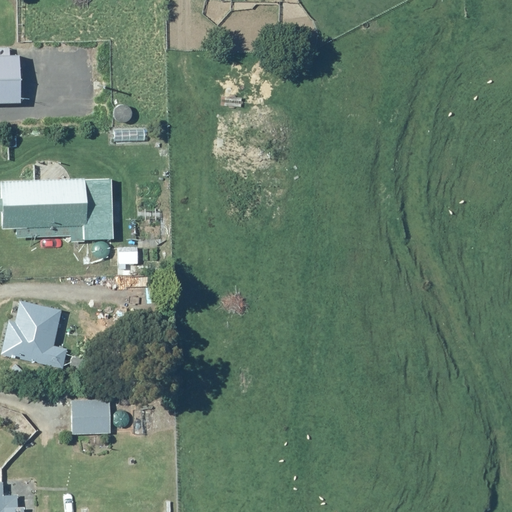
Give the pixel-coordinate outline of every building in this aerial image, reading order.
[(16,54),(0,54),(0,104),(19,104),(16,54)] [(81,177),(0,179),(0,226),(13,227),(14,236),(69,235),(69,240),(81,240),(82,239),(111,238),(109,178),(82,179),(81,177)] [(59,309),(18,300),(12,321),(6,320),(0,344),(0,354),(61,367),(64,347),(52,345),(59,309)] [(168,366),(167,334),(146,335),(147,366),(154,367),(154,373),(163,373),(163,366),(168,366)] [(86,362),(86,361),(86,360),(86,359),(86,358),(85,357),(85,356),(84,356),(84,355),(83,354),(82,354),(82,353),(81,353),(80,352),(79,352),(78,352),(77,352),(76,352),(75,352),(74,352),(73,352),(73,353),(72,353),(71,353),(71,354),(70,354),(70,355),(69,355),(69,356),(68,357),(68,358),(68,359),(67,359),(67,360),(67,361),(67,362),(67,363),(68,363),(68,364),(68,365),(68,366),(69,366),(69,367),(70,368),(71,368),(71,369),(72,369),(72,370),(73,370),(74,370),(75,371),(76,371),(77,371),(78,371),(79,371),(79,370),(80,370),(81,370),(82,370),(82,369),(83,369),(83,368),(84,368),(84,367),(85,367),(85,366),(85,365),(86,365),(86,364),(86,363),(86,362)] [(106,399),(69,401),(71,434),(109,432),(106,399)] [(0,481),(0,511),(23,511),(23,505),(16,505),(16,493),(1,493),(0,481)] [(91,502),(91,501),(91,500),(91,499),(90,499),(90,498),(90,497),(89,497),(89,496),(88,496),(88,495),(87,495),(87,494),(86,494),(85,494),(84,494),(83,494),(82,494),(81,494),(80,494),(80,495),(79,495),(78,495),(78,496),(77,496),(77,497),(77,498),(76,498),(76,499),(76,500),(76,501),(75,501),(75,502),(76,503),(76,504),(76,505),(77,506),(77,507),(78,507),(78,508),(79,508),(80,509),(81,509),(82,509),(83,509),(84,509),(85,509),(86,509),(87,509),(87,508),(88,508),(88,507),(89,507),(89,506),(90,506),(90,505),(91,504),(91,503),(91,502)]
